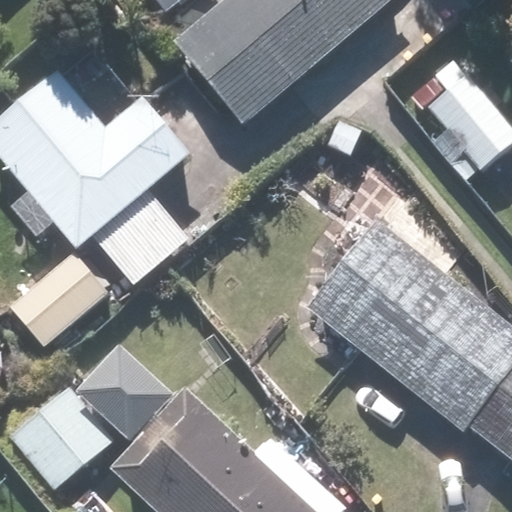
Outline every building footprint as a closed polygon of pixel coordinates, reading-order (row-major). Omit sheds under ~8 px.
[(155,0),(172,19),(194,0),(155,0)] [(235,0),(180,49),(253,131),(401,0),(235,0)] [(196,162),(150,106),(115,135),(66,75),(0,128),(0,158),(30,196),(14,209),(41,242),(57,228),(81,257),(97,243),(138,292),(195,245),(154,196),(196,162)] [(511,129),(469,76),(428,109),(482,175),(511,150),(511,129)] [(511,330),(379,228),(312,315),(511,469),(511,330)] [(76,256),(13,312),(50,353),(113,297),(76,256)] [(82,398),(138,450),(116,474),(157,511),(349,511),(275,442),(259,458),(191,394),(183,402),(127,350),(82,398)] [(73,391),(12,443),(59,497),(120,445),(73,391)]
